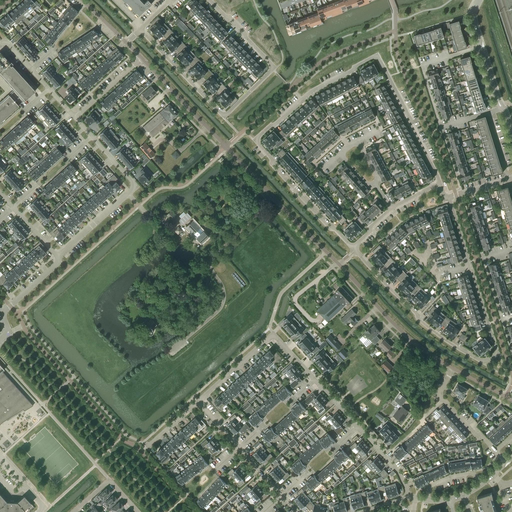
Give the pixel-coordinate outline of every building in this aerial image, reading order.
[(24,0),(20,4),(22,6),(28,12),(29,13),(33,10),(31,8),(27,3),(24,0)] [(24,0),(27,3),(31,8),(33,10),(39,4),(35,0),(32,0),(31,0),(24,0)] [(122,0),(125,3),(124,4),(129,10),(131,8),(135,13),(134,14),(137,17),(147,8),(151,4),(151,3),(154,0),(122,0)] [(186,6),(186,7),(189,11),(190,10),(191,9),(192,9),(198,2),(195,0),(191,0),(192,0),(191,0),(189,0),(188,1),(189,2),(188,4),(187,4),(186,6)] [(338,0),(337,0),(333,2),(337,12),(342,10),(338,0)] [(338,0),(342,10),(347,8),(344,0),(341,0),(339,1),(338,0)] [(344,0),(347,8),(353,6),(350,0),(344,0)] [(192,9),(191,9),(190,10),(190,11),(194,14),(194,15),(196,13),(202,7),(198,3),(198,2),(192,9)] [(333,3),(328,5),(331,14),(337,12),(333,2),(333,3)] [(20,4),(16,7),(24,15),(25,17),(29,13),(28,12),(22,6),(20,4)] [(69,5),(66,9),(75,16),(78,12),(69,5)] [(322,6),(326,16),(331,14),(328,5),(323,7),(322,6)] [(322,6),(317,8),(321,18),(326,16),(322,6)] [(16,7),(12,11),(21,21),(25,17),(24,15),(16,7)] [(198,19),(200,17),(206,11),(202,7),(203,7),(202,7),(196,13),(194,15),(198,19)] [(318,12),(313,14),(317,24),(322,22),(321,18),(317,8),(318,12)] [(66,9),(62,13),(71,21),(75,16),(66,9)] [(12,11),(8,14),(8,15),(15,22),(17,24),(21,21),(12,11)] [(200,17),(198,19),(199,19),(202,23),(203,24),(204,22),(211,15),(210,15),(207,11),(206,11),(200,17)] [(7,14),(4,18),(11,26),(11,25),(15,22),(8,15),(8,14),(8,13),(7,14)] [(37,13),(29,20),(31,23),(39,16),(37,13)] [(60,19),(61,19),(68,25),(71,21),(62,13),(59,18),(60,19)] [(313,14),(308,16),(311,26),(317,24),(313,14)] [(203,24),(206,27),(208,26),(215,20),(214,20),(211,16),(211,15),(204,22),(203,24)] [(154,33),(164,24),(164,23),(158,17),(157,16),(157,17),(153,21),(152,21),(155,24),(150,28),(149,29),(150,29),(154,33),(154,34),(155,33),(154,33)] [(308,16),(302,18),(306,28),(311,26),(308,16)] [(11,26),(4,18),(0,20),(0,21),(4,26),(2,28),(6,31),(7,30),(8,31),(12,27),(11,25),(11,26)] [(302,18),(297,20),(301,30),(306,28),(302,18)] [(61,19),(60,19),(57,23),(64,29),(68,25),(61,19)] [(208,26),(206,27),(207,28),(211,32),(210,32),(211,32),(219,24),(215,20),(208,26)] [(297,21),(292,23),(295,32),(296,32),(301,30),(297,20),(297,21)] [(451,29),(460,27),(459,21),(449,24),(451,29)] [(57,23),(54,27),(61,33),(64,29),(57,23)] [(290,34),(295,32),(292,23),(286,25),(288,28),(287,28),(289,34),(290,34)] [(164,24),(154,33),(155,33),(155,34),(155,35),(157,36),(158,37),(159,37),(158,37),(159,38),(159,37),(164,33),(166,35),(171,31),(171,30),(170,30),(164,24)] [(219,24),(211,32),(215,36),(223,28),(219,24)] [(54,27),(50,31),(57,37),(61,33),(54,27)] [(435,30),(438,38),(444,37),(441,27),(435,29),(435,30)] [(223,28),(215,36),(215,37),(219,40),(219,41),(220,40),(221,39),(227,33),(227,32),(227,33),(223,29),(223,28)] [(94,29),(89,32),(94,40),(95,41),(100,38),(98,36),(100,35),(97,31),(96,32),(94,29)] [(50,31),(47,35),(54,41),(57,37),(50,31)] [(171,31),(166,35),(168,38),(164,42),(163,42),(164,43),(164,42),(164,43),(164,44),(166,46),(167,46),(167,47),(168,47),(177,37),(171,31)] [(89,32),(85,35),(90,43),(94,40),(89,32)] [(21,37),(18,33),(10,41),(13,44),(15,42),(21,37)] [(47,35),(45,34),(42,38),(50,46),(54,41),(47,35)] [(420,34),(414,36),(417,44),(417,45),(423,43),(420,34)] [(86,48),(91,45),(90,43),(85,35),(80,38),(85,46),(86,48)] [(226,48),(234,40),(234,39),(234,40),(230,36),(230,35),(229,36),(223,41),(223,42),(222,43),(221,43),(222,44),(222,43),(226,47),(225,47),(226,48)] [(20,48),(27,41),(23,37),(16,43),(20,48)] [(168,47),(167,47),(168,47),(171,51),(172,52),(172,51),(177,47),(179,49),(184,44),(178,38),(177,37),(168,47)] [(80,38),(76,41),(81,49),(85,46),(80,38)] [(230,52),(238,44),(234,40),(226,48),(230,52)] [(30,45),(27,41),(20,48),(23,52),(30,45)] [(76,41),(71,44),(76,52),(77,54),(82,51),(81,49),(76,41)] [(465,42),(456,45),(457,50),(467,47),(465,42)] [(76,52),(71,44),(67,47),(72,55),(76,52)] [(184,44),(179,49),(181,51),(177,56),(176,56),(176,57),(180,61),(181,61),(191,51),(187,48),(184,45),(184,44)] [(230,52),(234,56),(242,48),(238,44),(230,52)] [(30,45),(23,52),(27,56),(34,49),(30,45)] [(72,55),(67,47),(62,50),(67,58),(72,55)] [(112,51),(120,60),(124,56),(116,48),(112,51)] [(234,56),(238,60),(238,61),(246,53),(246,52),(246,53),(242,49),(242,48),(234,56)] [(34,49),(27,56),(31,60),(38,54),(34,49)] [(67,58),(62,50),(57,53),(64,63),(68,60),(67,58)] [(0,122),(19,106),(24,101),(22,99),(26,95),(28,97),(35,91),(12,65),(10,67),(8,65),(10,63),(0,52),(0,51),(0,122)] [(120,60),(112,51),(108,55),(109,57),(110,57),(116,64),(120,60)] [(194,55),(191,51),(181,61),(182,61),(182,63),(183,64),(185,64),(185,65),(186,65),(190,61),(192,63),(197,58),(194,55)] [(246,53),(238,61),(242,65),(251,57),(250,57),(247,53),(246,53)] [(471,62),(470,56),(460,59),(462,65),(471,62)] [(110,57),(109,57),(106,60),(112,67),(116,64),(110,57)] [(251,57),(242,65),(243,65),(246,69),(247,69),(248,68),(255,61),(254,61),(251,57)] [(197,58),(192,63),(194,65),(190,69),(190,70),(191,71),(191,72),(192,73),(193,74),(194,74),(202,67),(201,67),(199,65),(201,63),(201,62),(198,58),(197,58)] [(112,67),(106,60),(102,64),(108,71),(112,67)] [(255,62),(255,61),(248,68),(252,72),(259,66),(259,65),(255,62)] [(462,65),(459,66),(461,71),(464,70),(472,67),(471,62),(462,65)] [(56,70),(55,72),(57,74),(64,67),(61,64),(59,66),(59,67),(56,70)] [(102,64),(98,67),(104,74),(108,71),(102,64)] [(372,77),(373,79),(373,78),(377,76),(376,74),(378,74),(379,73),(378,73),(377,70),(378,69),(377,66),(375,67),(374,65),(374,64),(373,64),(367,67),(372,77)] [(49,80),(57,74),(50,66),(42,73),(49,80)] [(252,72),(250,73),(251,74),(255,78),(256,77),(257,77),(257,76),(259,74),(260,76),(262,73),(261,72),(263,71),(263,70),(259,66),(252,72)] [(94,71),(100,78),(104,74),(98,67),(94,71)] [(194,74),(194,75),(198,79),(198,80),(199,79),(204,75),(206,77),(211,72),(210,72),(207,69),(207,68),(206,68),(206,69),(204,70),(202,68),(202,67),(194,74)] [(366,80),(368,79),(369,81),(373,79),(372,77),(367,67),(367,68),(361,71),(360,71),(361,71),(365,80),(366,80)] [(94,71),(92,69),(88,73),(89,75),(90,75),(96,82),(100,78),(94,71)] [(430,78),(439,75),(437,70),(437,69),(436,70),(429,72),(428,72),(428,73),(429,73),(430,78)] [(139,81),(138,81),(140,83),(144,79),(137,70),(132,74),(139,81)] [(211,72),(206,77),(208,79),(203,84),(203,83),(203,84),(207,88),(207,89),(208,88),(215,81),(217,79),(214,76),(211,72)] [(63,81),(57,74),(49,80),(56,88),(63,81)] [(132,74),(128,78),(135,84),(138,81),(139,81),(132,74)] [(90,75),(89,75),(86,78),(92,85),(96,82),(90,75)] [(439,76),(439,75),(430,78),(432,83),(432,84),(441,81),(439,76)] [(348,79),(353,89),(358,87),(359,86),(358,86),(358,84),(360,83),(357,78),(355,79),(354,77),(353,76),(353,77),(348,79)] [(86,78),(84,77),(80,80),(81,82),(85,87),(88,89),(92,85),(86,78)] [(135,84),(128,78),(124,81),(131,88),(135,84)] [(247,78),(245,80),(250,86),(253,83),(247,78)] [(215,81),(208,88),(209,89),(209,90),(210,92),(211,92),(212,93),(213,93),(217,88),(219,91),(224,86),(217,79),(218,79),(217,79),(215,81)] [(343,82),(342,82),(348,92),(353,89),(348,79),(347,79),(348,79),(343,82)] [(131,88),(124,81),(120,85),(127,92),(131,88)] [(441,81),(432,84),(434,89),(434,90),(443,87),(442,87),(441,81)] [(337,85),(342,95),(343,95),(347,92),(348,92),(342,82),(337,85)] [(127,92),(120,85),(116,88),(123,95),(127,92)] [(342,95),(337,85),(332,87),(332,88),(337,98),(342,95)] [(381,86),(376,89),(374,90),(374,91),(376,95),(379,94),(378,94),(386,90),(385,88),(386,87),(385,86),(384,86),(384,85),(383,85),(381,86)] [(224,86),(219,91),(221,93),(217,97),(216,97),(217,98),(218,100),(219,101),(220,101),(221,102),(228,95),(230,93),(231,93),(230,93),(224,86)] [(73,100),(76,97),(80,94),(75,88),(74,89),(71,87),(67,91),(69,93),(68,95),(65,98),(69,102),(72,100),(73,100)] [(156,93),(151,87),(142,95),(147,101),(156,93)] [(443,87),(434,90),(436,95),(435,95),(436,95),(444,93),(444,92),(443,87)] [(123,95),(116,88),(112,92),(119,99),(123,95)] [(337,98),(332,88),(327,90),(332,100),(337,98)] [(321,93),(326,103),(332,100),(327,90),(326,90),(326,91),(322,93),(321,93)] [(386,90),(378,94),(379,94),(381,99),(389,95),(389,94),(388,94),(387,93),(388,92),(387,90),(386,91),(386,90)] [(119,99),(112,92),(108,96),(115,102),(119,99)] [(326,103),(321,93),(316,96),(316,97),(321,106),(326,103)] [(444,93),(436,95),(436,96),(437,101),(446,98),(444,93)] [(472,96),(469,97),(470,102),(473,101),(482,98),(480,93),(472,96)] [(221,102),(220,102),(221,103),(225,107),(226,107),(225,107),(230,102),(233,105),(233,104),(237,100),(238,100),(237,99),(237,100),(234,96),(233,96),(231,98),(228,95),(221,102)] [(389,95),(381,99),(383,103),(383,104),(391,99),(390,97),(391,97),(390,95),(389,95)] [(116,104),(115,102),(108,96),(104,99),(112,108),(116,104)] [(446,98),(437,101),(438,101),(439,106),(439,107),(448,104),(450,104),(448,97),(446,98)] [(308,102),(307,103),(315,111),(319,107),(319,108),(320,107),(319,107),(318,105),(312,99),(312,98),(312,99),(308,103),(308,102)] [(112,108),(104,99),(100,103),(108,112),(112,108)] [(383,104),(383,103),(381,104),(381,105),(382,105),(384,109),(384,110),(386,109),(386,108),(394,104),(393,104),(393,102),(392,100),(391,100),(391,99),(383,104)] [(303,106),(303,107),(311,115),(315,111),(307,103),(303,107),(303,106)] [(484,103),(475,106),(477,111),(486,108),(484,103)] [(394,105),(394,104),(386,108),(386,109),(388,113),(396,109),(395,107),(396,107),(395,105),(394,105)] [(449,109),(448,104),(439,107),(441,112),(450,110),(450,109),(449,109)] [(45,119),(53,112),(46,105),(38,111),(45,119)] [(163,110),(172,119),(177,114),(169,105),(163,110)] [(299,111),(298,111),(305,118),(304,118),(306,119),(310,115),(311,115),(303,107),(299,111)] [(370,107),(365,109),(370,119),(375,117),(375,116),(371,110),(371,109),(370,107)] [(360,112),(361,114),(365,122),(366,122),(370,120),(370,119),(365,109),(360,112)] [(388,113),(386,114),(387,114),(389,119),(399,114),(398,114),(398,112),(398,111),(397,109),(397,110),(396,109),(388,113)] [(100,116),(95,110),(91,114),(88,117),(85,120),(89,124),(92,122),(93,122),(94,121),(97,123),(101,120),(99,117),(100,116)] [(172,119),(163,110),(143,127),(152,137),(172,119)] [(450,110),(441,112),(441,113),(443,118),(443,119),(443,118),(451,116),(452,116),(451,115),(450,110)] [(305,118),(298,111),(294,115),(300,122),(300,121),(304,118),(305,118)] [(45,119),(43,120),(48,125),(50,124),(52,127),(59,120),(53,112),(45,119)] [(356,117),(357,116),(356,114),(351,117),(356,127),(360,125),(361,124),(356,117)] [(361,114),(357,116),(356,117),(361,124),(365,122),(361,114)] [(399,114),(389,119),(392,124),(394,123),(401,119),(401,118),(400,117),(401,116),(400,114),(399,115),(399,114)] [(300,122),(294,115),(290,119),(296,126),(296,125),(300,122)] [(24,120),(30,127),(34,123),(28,116),(24,120)] [(356,127),(351,117),(346,120),(351,130),(351,129),(355,127),(356,127)] [(485,118),(485,117),(474,120),(477,129),(488,126),(487,124),(487,122),(486,121),(486,120),(486,119),(485,118)] [(285,123),(293,131),(297,127),(296,125),(296,126),(290,119),(289,119),(285,123)] [(26,130),(28,132),(31,128),(30,127),(24,120),(20,123),(26,130)] [(341,122),(346,132),(347,132),(346,132),(351,130),(346,120),(341,122)] [(397,130),(405,126),(405,125),(404,125),(405,125),(404,123),(403,123),(402,121),(403,121),(402,121),(395,124),(394,125),(393,126),(393,125),(392,126),(393,126),(395,130),(395,131),(397,130)] [(341,122),(335,126),(336,128),(337,127),(341,134),(341,135),(342,134),(346,132),(341,122)] [(20,123),(16,127),(23,136),(28,132),(26,130),(20,123)] [(62,137),(69,131),(62,123),(55,130),(62,137)] [(283,129),(280,131),(284,136),(286,137),(288,135),(288,136),(289,135),(288,135),(292,131),(293,131),(285,123),(281,127),(280,127),(281,127),(283,129)] [(405,126),(397,130),(399,134),(400,135),(407,130),(408,129),(407,127),(406,128),(405,126)] [(488,126),(477,129),(480,139),(491,135),(490,133),(490,131),(489,130),(489,129),(489,128),(488,127),(488,126)] [(16,127),(12,131),(19,139),(23,136),(16,127)] [(333,127),(328,132),(335,140),(335,139),(339,136),(339,135),(334,130),(335,129),(333,127)] [(113,136),(106,128),(99,135),(106,143),(113,136)] [(407,130),(400,135),(402,139),(410,135),(409,134),(410,134),(409,132),(408,133),(407,131),(408,131),(407,130)] [(19,139),(12,131),(8,134),(14,141),(15,143),(19,139)] [(76,138),(69,131),(62,137),(69,145),(76,138)] [(268,136),(275,144),(280,139),(281,139),(280,139),(274,132),(274,131),(273,131),(273,132),(268,136)] [(449,140),(458,137),(456,132),(456,131),(448,134),(447,134),(448,134),(449,139),(449,140)] [(328,132),(324,135),(331,143),(335,140),(328,132)] [(8,134),(4,138),(10,145),(14,141),(8,134)] [(113,136),(106,143),(112,150),(120,144),(117,141),(119,140),(114,134),(113,136)] [(331,143),(324,135),(320,139),(321,140),(321,141),(321,140),(327,147),(331,143),(331,144),(331,143)] [(410,135),(402,139),(402,140),(404,144),(405,144),(412,140),(412,139),(413,139),(412,137),(411,137),(410,135)] [(491,136),(491,135),(480,139),(483,148),(494,144),(493,144),(493,142),(492,140),(493,140),(492,139),(492,138),(492,137),(491,137),(491,136)] [(275,144),(268,136),(263,141),(263,142),(265,144),(264,145),(266,147),(267,146),(269,149),(270,149),(275,144)] [(458,137),(449,140),(450,140),(451,145),(451,146),(460,143),(460,142),(460,143),(458,137)] [(10,145),(4,138),(0,141),(0,142),(7,150),(12,146),(10,145)] [(317,144),(323,151),(323,150),(327,147),(321,140),(321,141),(317,144)] [(405,144),(404,144),(402,145),(403,145),(405,150),(415,145),(415,144),(414,144),(415,144),(414,142),(413,142),(413,140),(412,140),(405,144)] [(145,143),(140,147),(150,158),(154,154),(145,143)] [(460,143),(451,146),(453,151),(462,149),(462,148),(460,143)] [(313,147),(313,148),(319,154),(323,151),(317,144),(313,147)] [(494,145),(494,144),(483,148),(486,157),(497,154),(496,153),(496,152),(496,151),(495,150),(495,148),(495,149),(494,147),(495,147),(494,146),(494,147),(494,145)] [(369,155),(377,151),(377,150),(376,150),(374,146),(374,145),(373,145),(366,149),(366,150),(368,155),(369,155)] [(415,145),(405,150),(408,154),(408,155),(418,150),(417,149),(418,148),(417,146),(416,147),(415,145)] [(52,152),(59,158),(63,155),(55,146),(51,150),(52,152)] [(123,162),(132,154),(127,149),(125,150),(123,147),(116,154),(123,162)] [(309,151),(315,158),(315,157),(319,154),(313,148),(309,151)] [(462,149),(453,151),(453,152),(455,157),(464,154),(463,154),(462,149)] [(418,150),(408,155),(410,159),(410,160),(412,159),(420,154),(420,153),(419,151),(419,152),(418,150)] [(175,151),(171,155),(175,160),(180,156),(175,151)] [(315,158),(309,151),(305,155),(311,161),(310,161),(311,162),(311,161),(315,158)] [(377,151),(369,155),(371,160),(380,156),(379,156),(377,151)] [(52,152),(48,155),(55,162),(59,158),(52,152)] [(86,168),(95,160),(88,152),(79,161),(81,164),(82,163),(86,168)] [(284,152),(280,156),(282,158),(280,160),(280,161),(280,160),(284,165),(285,166),(293,158),(288,153),(289,153),(288,152),(286,154),(285,152),(284,152)] [(47,153),(46,154),(43,157),(51,166),(55,162),(48,155),(47,153)] [(136,159),(132,154),(123,162),(130,169),(137,163),(135,160),(136,159)] [(420,155),(420,154),(412,159),(415,163),(423,159),(422,159),(423,158),(422,156),(421,157),(420,155)] [(464,154),(455,157),(457,162),(456,162),(457,163),(465,160),(464,155),(464,154)] [(497,154),(486,157),(489,166),(499,163),(499,162),(499,161),(499,160),(498,159),(498,158),(497,156),(497,155),(497,154)] [(380,156),(371,160),(371,161),(372,161),(374,165),(374,166),(382,161),(380,156)] [(43,157),(39,161),(40,163),(40,162),(47,169),(51,166),(43,157)] [(293,158),(285,166),(289,171),(298,163),(293,158)] [(423,159),(415,163),(415,164),(417,168),(425,164),(423,160),(423,159)] [(95,160),(86,168),(93,175),(102,167),(95,160)] [(465,160),(457,163),(458,168),(467,166),(467,165),(465,160),(466,160),(465,160)] [(382,162),(382,161),(374,166),(377,171),(385,167),(385,166),(382,162)] [(40,163),(39,163),(36,166),(42,173),(47,169),(40,162),(40,163)] [(298,164),(298,163),(289,171),(290,171),(294,176),(303,169),(303,168),(302,168),(298,164)] [(500,163),(499,163),(489,166),(492,176),(503,172),(503,171),(502,170),(502,169),(501,168),(502,168),(501,167),(500,165),(500,163)] [(35,164),(31,168),(38,176),(42,173),(36,166),(35,164)] [(71,164),(67,167),(73,174),(77,170),(71,164)] [(342,175),(349,169),(349,168),(345,164),(344,164),(343,166),(341,165),(339,167),(340,168),(338,170),(342,174),(342,175)] [(417,168),(415,169),(418,174),(420,173),(428,169),(427,168),(427,169),(425,164),(417,168)] [(467,166),(458,168),(458,169),(459,169),(460,174),(469,171),(467,166)] [(67,167),(63,171),(69,178),(73,174),(67,167)] [(385,167),(377,171),(380,176),(388,172),(385,167)] [(38,176),(31,168),(27,172),(34,180),(38,176)] [(144,168),(140,172),(143,174),(141,176),(142,176),(139,179),(143,183),(146,181),(152,176),(144,168)] [(303,169),(294,176),(294,177),(295,176),(299,181),(299,182),(300,181),(306,176),(307,175),(308,174),(307,174),(303,169)] [(349,169),(342,175),(346,179),(353,173),(349,169)] [(428,169),(420,173),(422,177),(422,178),(431,173),(430,173),(428,169)] [(17,177),(17,178),(19,176),(14,171),(12,172),(10,170),(3,176),(10,184),(17,177)] [(63,171),(59,175),(65,182),(65,181),(69,178),(63,171)] [(469,171),(460,174),(460,175),(460,174),(462,180),(463,180),(465,179),(465,181),(468,180),(468,178),(470,178),(471,178),(471,177),(470,177),(469,172),(469,171)] [(388,172),(380,176),(382,181),(383,182),(383,181),(390,178),(391,178),(391,177),(390,177),(388,172)] [(353,173),(346,179),(350,183),(350,184),(357,177),(353,173)] [(431,174),(431,173),(422,178),(424,182),(424,183),(425,183),(427,181),(428,183),(431,181),(430,180),(433,179),(433,178),(431,174)] [(59,175),(55,178),(61,185),(62,187),(66,183),(65,181),(65,182),(59,175)] [(115,190),(115,191),(120,187),(116,182),(118,180),(113,175),(107,181),(108,183),(115,190)] [(309,176),(307,177),(307,178),(301,183),(301,184),(305,188),(305,189),(306,189),(314,181),(309,176)] [(17,177),(10,184),(17,192),(24,185),(17,178),(17,177)] [(357,177),(350,184),(354,188),(361,182),(357,178),(357,177)] [(55,178),(51,182),(57,189),(61,185),(55,178)] [(314,181),(306,189),(310,194),(319,187),(319,186),(314,181)] [(403,186),(407,194),(408,193),(410,192),(410,193),(412,192),(411,191),(412,191),(413,191),(412,190),(411,189),(414,187),(414,186),(412,182),(411,181),(411,182),(409,183),(408,183),(408,182),(407,181),(403,184),(402,184),(403,186)] [(51,182),(47,185),(53,192),(57,189),(51,182)] [(361,182),(354,188),(358,192),(358,193),(365,186),(361,182)] [(108,183),(104,186),(111,194),(115,190),(108,183)] [(53,192),(47,185),(42,189),(50,198),(54,194),(53,192)] [(104,186),(103,185),(98,189),(100,190),(107,198),(111,194),(104,186)] [(365,187),(365,186),(358,193),(362,197),(363,197),(369,191),(369,192),(369,191),(365,187)] [(399,188),(398,186),(397,186),(393,189),(393,188),(398,199),(398,198),(402,196),(403,196),(399,188)] [(403,186),(399,188),(403,196),(407,194),(403,186)] [(319,187),(310,194),(311,194),(315,199),(324,192),(323,192),(319,187)] [(508,188),(508,187),(496,191),(499,200),(510,197),(510,196),(509,195),(509,194),(509,193),(509,192),(509,191),(508,190),(509,190),(508,189),(508,190),(508,188)] [(393,201),(393,202),(394,201),(398,199),(393,188),(392,188),(388,191),(387,191),(388,191),(389,193),(388,193),(389,193),(390,195),(387,196),(390,202),(393,201)] [(100,190),(96,194),(102,202),(107,198),(100,190)] [(324,192),(315,199),(315,200),(320,205),(328,197),(324,192)] [(96,194),(92,198),(91,198),(98,205),(98,206),(102,202),(96,194)] [(328,197),(320,205),(325,210),(333,203),(333,202),(329,198),(329,197),(328,197)] [(510,197),(499,200),(502,209),(511,206),(511,203),(511,202),(511,201),(511,200),(511,199),(510,198),(510,197)] [(91,198),(87,202),(94,209),(98,205),(91,198),(92,198),(91,198)] [(36,213),(45,205),(40,200),(39,202),(36,199),(29,206),(36,213)] [(374,205),(380,212),(380,211),(384,208),(384,207),(382,205),(383,204),(381,202),(380,203),(378,201),(378,200),(376,199),(377,199),(376,199),(372,202),(372,203),(373,205),(374,205)] [(471,210),(480,207),(478,202),(478,201),(477,201),(478,201),(470,204),(469,204),(470,204),(471,210)] [(94,209),(87,202),(82,206),(83,206),(89,213),(90,213),(94,209)] [(333,203),(325,210),(330,215),(329,215),(330,216),(338,208),(333,203)] [(45,205),(36,213),(43,221),(50,214),(48,212),(49,210),(45,205)] [(374,205),(373,205),(370,208),(376,215),(379,211),(380,212),(374,205)] [(83,206),(79,209),(85,217),(90,213),(89,213),(83,206)] [(439,216),(449,213),(448,213),(447,208),(447,207),(446,208),(443,209),(443,206),(442,206),(437,208),(437,207),(436,208),(437,208),(437,210),(437,211),(438,211),(439,216)] [(511,206),(502,209),(505,219),(511,216),(511,206)] [(480,207),(471,210),(473,215),(473,216),(482,213),(480,208),(480,207)] [(338,208),(330,216),(334,221),(335,221),(337,219),(339,221),(343,217),(341,215),(343,213),(338,208)] [(370,209),(366,212),(372,218),(375,215),(376,215),(370,208),(369,208),(370,209)] [(79,209),(75,213),(74,213),(81,221),(85,217),(79,209)] [(359,218),(363,222),(366,220),(367,222),(368,222),(368,221),(369,222),(370,221),(370,220),(371,219),(372,218),(366,212),(364,210),(364,211),(361,214),(360,214),(360,215),(360,214),(361,216),(362,216),(360,218),(359,218)] [(74,213),(75,213),(73,211),(69,215),(77,225),(81,221),(74,213)] [(178,219),(171,212),(167,215),(174,222),(178,219)] [(482,213),(473,216),(475,221),(484,219),(483,218),(482,213)] [(420,217),(424,225),(425,227),(425,226),(429,224),(430,224),(430,223),(429,223),(429,222),(428,221),(425,215),(425,214),(424,214),(422,215),(420,216),(420,217)] [(69,215),(68,216),(64,219),(73,228),(72,228),(73,229),(77,225),(69,215)] [(415,219),(419,227),(420,229),(424,227),(425,227),(424,225),(420,217),(419,217),(417,218),(417,217),(415,218),(416,219),(415,219)] [(14,233),(22,226),(15,218),(8,225),(14,233)] [(64,219),(60,223),(61,224),(68,232),(72,228),(73,228),(64,219)] [(410,222),(414,230),(414,229),(419,227),(415,219),(414,219),(415,219),(413,220),(412,220),(410,221),(411,221),(410,222)] [(484,219),(475,221),(475,222),(477,227),(476,227),(477,227),(485,224),(484,219)] [(201,242),(207,236),(203,232),(199,228),(200,228),(193,220),(186,227),(193,234),(194,234),(197,237),(197,238),(201,242)] [(348,225),(357,234),(362,230),(362,229),(355,222),(356,222),(355,221),(355,222),(353,223),(352,222),(348,225)] [(414,230),(410,222),(408,223),(408,222),(406,223),(406,224),(405,224),(403,225),(409,234),(410,234),(411,234),(415,232),(415,231),(414,229),(414,230)] [(61,224),(57,228),(64,236),(68,232),(61,224)] [(485,224),(477,227),(478,232),(478,233),(487,230),(485,225),(485,224)] [(357,234),(348,225),(344,228),(346,230),(345,231),(344,231),(344,232),(346,234),(345,235),(347,238),(349,237),(351,239),(352,239),(356,235),(357,234)] [(398,230),(397,230),(405,239),(405,238),(408,235),(409,235),(409,234),(403,225),(402,227),(401,227),(401,228),(400,227),(399,228),(399,229),(398,230)] [(22,226),(14,233),(13,234),(18,239),(19,238),(21,240),(29,234),(22,226)] [(179,226),(174,230),(178,235),(183,231),(179,226)] [(57,228),(56,227),(49,233),(54,238),(56,236),(60,240),(64,236),(57,228)] [(444,231),(442,232),(444,237),(454,234),(454,233),(454,231),(454,229),(453,229),(444,231)] [(405,239),(397,230),(397,231),(396,230),(395,232),(395,233),(394,234),(393,234),(399,241),(400,243),(401,242),(404,239),(405,239)] [(487,230),(478,233),(479,233),(480,238),(480,239),(489,236),(487,230)] [(399,241),(393,234),(393,235),(392,234),(390,236),(391,236),(390,238),(390,237),(389,238),(395,244),(399,241)] [(455,234),(454,234),(444,237),(445,242),(456,239),(455,237),(456,236),(455,234),(455,235),(454,234),(455,234)] [(489,236),(480,239),(482,244),(491,242),(491,241),(489,236)] [(395,244),(389,238),(388,238),(386,239),(387,240),(386,241),(385,241),(385,242),(391,248),(390,248),(391,248),(392,249),(392,250),(393,249),(396,246),(397,246),(395,244)] [(456,239),(445,242),(446,242),(447,247),(458,244),(457,244),(457,242),(458,241),(457,239),(456,240),(456,239)] [(41,257),(46,253),(42,249),(44,247),(40,242),(33,248),(34,249),(41,257)] [(491,242),(482,244),(482,245),(484,250),(492,248),(493,248),(492,247),(491,242)] [(449,252),(459,249),(458,247),(459,247),(459,245),(458,245),(458,244),(447,247),(447,248),(449,252)] [(375,262),(386,252),(385,252),(379,246),(379,245),(379,246),(374,249),(374,250),(376,252),(371,257),(371,258),(375,262)] [(34,249),(30,253),(37,261),(41,257),(34,249)] [(450,258),(452,257),(461,254),(460,252),(461,252),(460,250),(459,250),(459,249),(449,252),(450,258)] [(386,253),(386,252),(375,262),(376,262),(377,262),(377,264),(378,265),(379,265),(380,266),(381,266),(385,262),(387,264),(392,259),(386,253)] [(30,253),(26,256),(25,256),(32,264),(33,264),(37,261),(30,253)] [(461,254),(452,257),(450,258),(452,262),(452,263),(453,263),(454,262),(455,262),(462,260),(463,260),(462,259),(462,257),(463,257),(462,255),(461,255),(461,254)] [(25,255),(20,259),(28,268),(33,264),(32,264),(25,256),(26,256),(25,255)] [(28,268),(20,259),(16,263),(17,265),(24,272),(28,268)] [(392,259),(387,264),(389,266),(385,270),(384,271),(385,271),(386,272),(386,273),(387,275),(388,275),(389,275),(388,276),(396,269),(393,266),(396,264),(396,263),(392,260),(393,260),(392,259)] [(490,272),(499,269),(497,263),(498,263),(497,263),(489,265),(489,266),(490,271),(490,272)] [(17,265),(13,268),(13,269),(20,276),(24,272),(17,265)] [(398,267),(396,269),(388,276),(389,276),(393,280),(393,281),(393,280),(398,276),(400,278),(405,273),(399,267),(399,266),(398,267)] [(13,269),(13,268),(9,272),(15,280),(20,276),(13,269)] [(499,269),(490,272),(491,272),(492,277),(501,275),(501,274),(499,269)] [(9,272),(5,276),(4,276),(11,283),(15,280),(9,272)] [(405,273),(400,278),(403,281),(398,285),(398,286),(403,290),(402,290),(403,290),(412,280),(405,274),(406,274),(405,273)] [(4,276),(5,276),(3,274),(0,276),(0,284),(1,285),(3,283),(7,288),(12,283),(11,283),(4,276)] [(458,284),(469,280),(470,279),(469,277),(468,278),(467,276),(468,276),(467,275),(459,278),(459,277),(459,278),(457,278),(457,279),(458,283),(458,284)] [(501,275),(492,277),(492,278),(494,283),(503,280),(501,275)] [(412,280),(403,290),(403,291),(403,290),(404,291),(404,292),(406,293),(407,293),(408,294),(407,294),(408,294),(412,290),(415,292),(419,287),(419,286),(412,280),(413,280),(412,280)] [(469,281),(469,280),(458,284),(459,284),(460,289),(471,286),(471,285),(470,285),(471,285),(470,282),(470,283),(469,281)] [(503,281),(503,280),(494,283),(496,288),(496,289),(505,286),(504,286),(503,281)] [(141,291),(148,298),(153,294),(145,286),(141,291)] [(332,307),(347,293),(341,286),(335,291),(336,293),(327,301),(332,307)] [(471,286),(460,289),(462,294),(472,291),(472,290),(472,291),(472,290),(473,290),(472,288),(471,288),(471,286)] [(505,286),(496,289),(498,294),(497,294),(498,295),(506,292),(506,291),(505,286)] [(419,287),(415,292),(417,294),(413,298),(412,298),(413,299),(414,299),(414,301),(415,302),(416,302),(417,303),(426,293),(419,287),(420,287),(419,287)] [(472,291),(462,294),(463,299),(463,300),(465,299),(474,296),(473,295),(474,295),(474,293),(473,293),(472,291)] [(506,292),(498,295),(499,300),(508,298),(508,297),(506,292)] [(327,301),(317,310),(327,321),(345,304),(346,305),(353,299),(347,293),(332,307),(327,301)] [(426,293),(417,303),(417,304),(421,307),(422,308),(422,307),(426,303),(429,305),(429,304),(433,300),(434,300),(433,299),(427,293),(426,293)] [(445,295),(441,297),(445,305),(449,302),(445,295)] [(508,298),(499,300),(499,301),(500,301),(501,306),(510,303),(508,298)] [(510,303),(501,306),(503,311),(503,312),(504,312),(511,309),(510,304),(510,303)] [(432,323),(441,312),(434,306),(433,306),(429,311),(431,313),(427,318),(427,319),(432,323)] [(345,323),(349,319),(351,321),(350,322),(354,326),(358,322),(355,318),(354,318),(352,316),(355,313),(352,310),(341,319),(345,323)] [(444,314),(441,312),(432,323),(433,323),(434,324),(435,326),(436,326),(437,326),(437,327),(438,326),(442,321),(444,324),(448,318),(444,315),(444,314)] [(298,322),(291,314),(283,321),(286,324),(283,326),(288,331),(298,322)] [(472,319),(470,320),(471,325),(472,325),(473,325),(474,325),(474,327),(474,328),(480,326),(479,323),(481,322),(482,322),(482,321),(482,319),(481,319),(480,317),(472,319)] [(448,318),(444,324),(447,325),(443,330),(443,331),(444,331),(444,332),(445,333),(446,334),(447,334),(448,334),(448,335),(456,323),(449,318),(448,318)] [(152,329),(151,328),(156,324),(151,319),(145,324),(147,327),(146,328),(147,329),(147,330),(147,331),(147,332),(148,332),(148,333),(149,333),(150,333),(151,333),(151,332),(152,332),(152,331),(152,330),(152,329)] [(298,322),(288,331),(292,336),(295,333),(297,336),(305,329),(298,322)] [(456,323),(448,335),(453,338),(454,339),(454,338),(459,330),(460,330),(459,330),(461,328),(462,327),(461,327),(456,324),(456,323)] [(363,343),(366,347),(373,341),(371,339),(380,331),(374,325),(371,328),(370,328),(366,331),(367,332),(365,333),(367,336),(363,339),(365,341),(363,343)] [(302,347),(304,349),(312,341),(305,333),(301,337),(303,340),(299,343),(299,344),(299,345),(301,347),(302,347)] [(325,339),(334,349),(339,345),(330,335),(325,339)] [(479,343),(485,351),(486,351),(491,346),(491,347),(491,346),(485,338),(484,338),(483,339),(481,338),(478,341),(477,341),(479,343)] [(393,354),(388,349),(391,347),(388,343),(389,342),(385,339),(382,343),(381,344),(383,347),(381,349),(390,357),(393,354)] [(312,341),(304,349),(306,351),(305,351),(307,354),(308,353),(308,354),(312,350),(315,353),(319,349),(318,348),(312,341)] [(479,343),(473,347),(473,348),(475,350),(474,351),(476,354),(477,353),(479,355),(480,355),(485,351),(479,343)] [(344,359),(348,354),(343,349),(338,353),(344,359)] [(265,354),(274,363),(281,357),(276,352),(274,354),(270,350),(265,354)] [(323,350),(315,356),(318,359),(315,362),(320,367),(330,357),(323,350)] [(265,354),(261,358),(268,365),(268,366),(269,367),(274,363),(274,364),(274,363),(265,354)] [(330,357),(320,367),(324,371),(327,369),(329,372),(337,365),(330,357)] [(261,358),(257,362),(264,369),(268,366),(268,365),(261,358)] [(388,372),(392,367),(386,360),(381,365),(388,372)] [(257,362),(253,366),(260,373),(264,369),(257,362)] [(0,364),(0,424),(1,423),(2,422),(23,409),(24,411),(33,405),(1,370),(2,368),(4,370),(1,366),(0,364)] [(289,365),(282,371),(284,374),(287,372),(290,376),(298,369),(294,365),(291,367),(289,365)] [(260,373),(253,366),(248,370),(249,370),(255,377),(256,377),(255,377),(260,373)] [(290,376),(289,377),(292,381),(289,384),(294,388),(302,380),(298,376),(302,373),(301,373),(298,369),(290,376)] [(249,370),(244,373),(251,381),(255,377),(249,370)] [(244,373),(240,377),(247,385),(251,381),(244,373)] [(240,377),(236,381),(243,388),(247,385),(240,377)] [(236,381),(232,385),(238,392),(243,388),(236,381)] [(457,397),(463,401),(465,397),(463,396),(467,389),(457,384),(453,391),(459,394),(457,397)] [(238,392),(232,385),(227,389),(228,389),(234,396),(236,398),(240,394),(238,392)] [(282,399),(281,399),(283,400),(285,398),(287,400),(290,396),(289,395),(291,393),(284,385),(276,392),(282,399)] [(227,389),(223,393),(230,400),(234,396),(228,389),(227,389)] [(276,392),(272,396),(278,402),(281,399),(282,399),(276,392)] [(317,396),(313,392),(304,400),(308,405),(311,402),(315,406),(324,398),(320,394),(320,393),(317,396)] [(223,393),(219,396),(226,404),(230,400),(223,393)] [(406,399),(399,394),(394,401),(401,406),(406,399)] [(219,396),(214,400),(218,404),(216,407),(220,412),(223,409),(222,408),(226,404),(219,396)] [(278,402),(272,396),(268,400),(274,406),(278,402)] [(483,412),(486,415),(492,409),(492,410),(495,407),(491,404),(489,406),(489,407),(485,405),(488,401),(478,396),(474,403),(475,404),(474,405),(478,407),(479,406),(484,409),(484,408),(486,409),(483,412)] [(324,398),(315,406),(318,410),(317,411),(320,414),(325,409),(323,407),(328,402),(327,402),(324,398)] [(268,400),(264,403),(270,410),(274,406),(268,400)] [(296,403),(292,406),(293,407),(291,409),(292,411),(293,411),(298,417),(307,410),(303,406),(301,404),(299,402),(297,404),(296,403)] [(270,410),(264,403),(260,407),(266,413),(270,410)] [(254,409),(256,410),(262,417),(266,413),(260,407),(258,405),(254,409)] [(402,406),(399,411),(398,410),(393,416),(399,420),(399,421),(400,421),(401,422),(405,417),(404,416),(408,411),(402,406)] [(439,418),(447,411),(443,406),(438,411),(436,409),(433,412),(438,418),(439,418)] [(262,417),(256,410),(248,418),(249,419),(250,421),(255,426),(257,424),(259,425),(262,422),(261,420),(263,418),(262,417)] [(293,411),(292,411),(289,414),(294,421),(298,417),(293,411)] [(439,418),(438,418),(435,420),(437,422),(440,419),(443,422),(443,423),(452,416),(447,411),(439,418)] [(333,423),(341,417),(337,413),(337,412),(332,417),(330,414),(324,419),(327,422),(330,419),(333,423)] [(227,426),(230,430),(238,423),(240,422),(236,418),(237,417),(234,414),(233,415),(229,419),(232,421),(226,426),(227,426)] [(294,421),(289,414),(285,418),(290,424),(294,421)] [(443,423),(443,422),(440,425),(441,427),(444,424),(447,427),(447,428),(456,420),(452,416),(443,423)] [(338,434),(344,430),(340,425),(345,421),(345,420),(344,421),(341,417),(333,423),(331,425),(332,425),(335,429),(334,430),(338,434)] [(198,429),(197,430),(199,431),(206,425),(201,420),(199,422),(195,418),(190,422),(191,422),(198,429)] [(290,424),(285,418),(281,422),(286,428),(290,424)] [(447,428),(447,427),(444,430),(445,431),(448,429),(451,432),(452,432),(460,425),(456,420),(447,428)] [(504,422),(504,421),(502,420),(498,424),(500,425),(507,433),(511,430),(504,422)] [(191,422),(187,426),(193,433),(197,430),(198,429),(191,422)] [(286,428),(281,422),(277,425),(282,432),(286,428)] [(243,434),(250,428),(246,423),(242,427),(238,423),(230,430),(234,434),(239,430),(243,434)] [(380,430),(388,439),(392,443),(398,437),(394,433),(395,433),(393,432),(394,431),(388,424),(388,425),(386,424),(380,430)] [(426,424),(422,428),(429,435),(433,431),(426,424)] [(277,425),(273,429),(278,435),(282,432),(277,425)] [(452,432),(451,432),(448,434),(450,436),(453,433),(455,436),(456,437),(464,430),(460,425),(452,432)] [(500,425),(496,429),(503,437),(507,433),(500,425)] [(187,426),(183,429),(182,430),(189,437),(193,433),(187,426)] [(268,428),(264,431),(265,433),(263,435),(270,443),(278,435),(273,429),(271,427),(269,429),(268,428)] [(496,429),(494,427),(490,431),(492,433),(492,432),(499,440),(503,437),(496,429)] [(429,435),(422,428),(418,431),(425,439),(429,435)] [(182,429),(178,433),(185,441),(189,437),(182,430),(183,429),(182,429)] [(456,437),(455,436),(452,439),(454,441),(457,438),(460,442),(469,434),(464,430),(456,437)] [(425,439),(418,431),(414,435),(421,442),(425,439)] [(495,444),(499,440),(492,432),(492,433),(490,431),(486,435),(489,438),(495,444)] [(325,446),(324,446),(326,448),(328,446),(329,447),(333,444),(332,443),(334,440),(327,432),(319,440),(325,446)] [(178,433),(174,437),(180,445),(185,441),(178,433)] [(421,442),(414,435),(410,438),(417,446),(421,442)] [(180,445),(174,437),(169,441),(170,441),(176,448),(180,445)] [(210,449),(217,442),(214,438),(214,437),(208,442),(206,440),(201,444),(203,447),(206,444),(210,448),(210,449)] [(410,438),(406,442),(413,449),(417,446),(410,438)] [(319,440),(315,443),(321,450),(324,446),(325,446),(319,440)] [(363,440),(362,440),(357,445),(355,442),(350,447),(352,450),(353,449),(356,453),(357,453),(358,451),(366,445),(362,441),(363,440)] [(170,441),(169,441),(165,445),(172,452),(177,448),(176,448),(170,441)] [(210,449),(210,448),(208,450),(212,454),(211,455),(213,458),(218,453),(216,450),(221,446),(217,442),(210,449)] [(413,449),(406,442),(402,445),(409,453),(413,449)] [(264,452),(266,450),(262,446),(263,446),(260,443),(255,447),(258,450),(252,455),(253,455),(257,459),(264,452)] [(321,450),(315,443),(311,447),(317,453),(321,450)] [(165,445),(161,448),(161,449),(168,456),(172,452),(165,445)] [(358,451),(357,453),(360,457),(359,458),(362,460),(367,456),(365,453),(370,449),(370,448),(370,449),(366,445),(358,451)] [(409,453),(402,445),(399,447),(398,446),(395,449),(396,451),(393,453),(400,461),(409,453)] [(317,453),(311,447),(307,451),(313,457),(317,453)] [(161,449),(161,448),(157,452),(161,457),(158,459),(163,464),(170,458),(168,456),(161,449)] [(349,457),(344,451),(342,449),(340,451),(339,450),(335,453),(336,455),(334,457),(335,459),(335,458),(341,465),(349,457)] [(307,451),(303,454),(308,461),(313,457),(307,451)] [(264,452),(257,459),(260,463),(265,458),(267,461),(273,456),(270,453),(268,456),(264,452)] [(303,454),(299,458),(304,464),(305,464),(308,461),(303,454)] [(208,465),(202,456),(201,455),(196,458),(198,460),(204,468),(208,465)] [(374,468),(381,461),(377,457),(378,457),(377,457),(372,462),(370,459),(365,464),(371,470),(374,468)] [(304,464),(299,458),(291,465),(298,473),(300,471),(301,473),(305,469),(304,468),(306,466),(305,464),(304,464)] [(332,462),(331,462),(337,468),(339,470),(343,467),(341,465),(335,458),(335,459),(332,462)] [(450,472),(455,471),(454,460),(448,461),(448,459),(444,459),(445,462),(448,471),(450,471),(450,472)] [(204,468),(198,460),(193,463),(199,471),(204,468)] [(273,477),(282,469),(279,465),(280,464),(277,461),(272,466),(274,469),(269,473),(269,474),(270,473),(273,477)] [(381,461),(374,468),(377,472),(377,473),(385,465),(381,461)] [(331,462),(327,466),(333,472),(337,468),(331,462)] [(447,473),(446,472),(448,471),(445,462),(437,465),(442,475),(447,473)] [(199,471),(193,463),(189,467),(195,475),(199,471)] [(442,475),(437,465),(432,467),(437,477),(442,475)] [(236,477),(243,471),(240,467),(240,466),(234,471),(232,468),(227,473),(229,476),(230,475),(234,479),(236,477)] [(333,472),(327,466),(323,469),(329,476),(333,472)] [(189,467),(185,470),(191,478),(195,475),(189,467)] [(437,477),(432,467),(427,470),(432,480),(437,477)] [(282,469),(273,477),(277,481),(277,482),(282,477),(284,480),(290,475),(287,472),(286,473),(282,469)] [(323,469),(319,473),(325,479),(329,476),(323,469)] [(191,478),(185,470),(180,473),(186,481),(191,478)] [(427,470),(423,472),(422,472),(427,482),(432,480),(427,470)] [(247,475),(243,471),(236,477),(239,481),(237,484),(239,486),(244,482),(242,479),(247,475),(247,474),(247,475)] [(422,472),(423,472),(422,471),(417,473),(418,475),(423,485),(427,483),(428,483),(427,482),(422,472)] [(186,481),(180,473),(176,476),(182,485),(182,484),(186,481)] [(319,473),(316,476),(315,476),(321,483),(325,479),(319,473)] [(312,477),(310,475),(307,479),(308,480),(306,482),(313,490),(321,483),(315,476),(316,476),(314,475),(312,477)] [(418,475),(413,478),(414,480),(418,488),(418,487),(423,485),(418,475)] [(216,481),(223,488),(227,484),(227,485),(227,484),(219,477),(219,478),(216,481)] [(216,481),(212,485),(219,492),(223,488),(216,481)] [(395,483),(390,485),(393,496),(399,495),(395,483)] [(219,492),(212,485),(208,489),(216,496),(219,492)] [(253,496),(260,489),(256,485),(257,485),(256,485),(251,490),(249,487),(244,492),(246,494),(249,492),(252,496),(253,496)] [(384,485),(381,486),(383,493),(386,492),(388,499),(388,498),(393,496),(390,485),(385,486),(384,485)] [(378,491),(373,492),(376,502),(381,500),(381,501),(382,501),(380,494),(383,493),(381,486),(377,487),(378,491)] [(99,503),(96,506),(98,508),(103,503),(107,500),(105,498),(111,492),(109,489),(108,490),(106,488),(97,496),(101,501),(99,503)] [(305,497),(305,498),(307,496),(303,492),(304,491),(302,488),(296,493),(299,496),(294,500),(298,504),(305,497)] [(216,496),(208,489),(205,493),(212,500),(216,496)] [(253,496),(252,496),(251,497),(255,502),(254,502),(256,505),(260,501),(261,500),(259,498),(264,493),(260,489),(253,496)] [(373,492),(373,490),(367,492),(367,491),(363,492),(366,498),(369,497),(371,504),(371,503),(376,502),(373,492)] [(360,493),(360,492),(355,494),(356,498),(359,507),(364,506),(362,499),(366,498),(363,492),(360,493)] [(477,497),(481,511),(496,511),(492,498),(493,498),(491,492),(491,493),(489,494),(489,493),(477,497)] [(205,493),(201,497),(208,504),(212,500),(205,493)] [(112,495),(107,500),(103,503),(108,508),(106,509),(108,511),(111,509),(113,507),(111,505),(117,499),(115,496),(114,497),(112,495)] [(24,496),(17,502),(24,511),(25,511),(33,506),(24,496)] [(359,507),(356,498),(351,499),(350,496),(346,497),(348,504),(351,503),(354,509),(359,507)] [(208,504),(201,497),(197,501),(199,503),(199,504),(201,506),(202,506),(205,508),(208,504)] [(305,497),(298,504),(301,508),(301,509),(305,505),(307,508),(312,503),(310,500),(309,501),(305,498),(305,497)] [(344,502),(339,503),(341,511),(344,511),(347,511),(345,505),(348,504),(346,497),(343,498),(344,502)] [(7,502),(0,507),(0,511),(23,511),(24,511),(17,502),(14,502),(14,500),(13,500),(10,500),(10,502),(7,502)] [(252,507),(251,508),(252,509),(253,511),(262,503),(260,501),(256,505),(254,506),(252,507)] [(341,511),(339,503),(338,501),(333,503),(332,501),(329,503),(330,505),(331,509),(334,508),(335,511),(341,511)] [(119,502),(113,507),(111,509),(114,511),(113,511),(118,511),(124,506),(121,503),(120,504),(119,502)] [(251,508),(246,503),(241,508),(243,510),(244,511),(251,511),(250,510),(252,509),(251,508)] [(314,505),(312,503),(307,508),(310,510),(311,509),(313,509),(312,511),(318,511),(320,506),(320,507),(320,504),(315,503),(314,505)]
